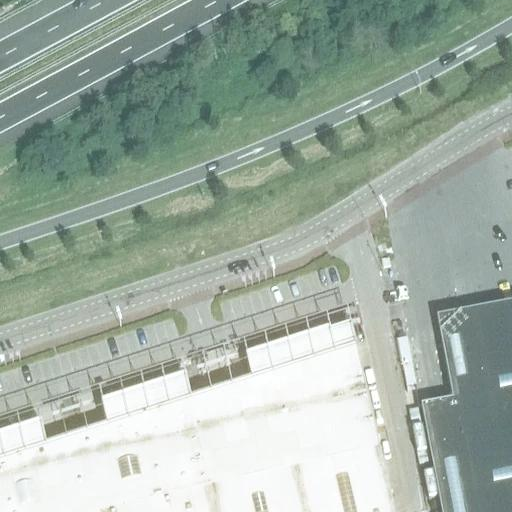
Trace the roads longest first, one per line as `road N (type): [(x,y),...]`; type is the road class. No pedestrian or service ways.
road 1 (unclassified): [(0,341),(313,234),(511,114)]
road 2 (motorway): [(0,243),(274,146),(511,26)]
road 3 (motorway): [(0,117),(223,0)]
road 4 (unknown): [(187,279),(200,324),(343,286)]
road 5 (unknown): [(406,213),(440,393)]
road 6 (motorway): [(112,0),(0,59)]
road 7 (unknown): [(406,213),(466,209),(511,252)]
